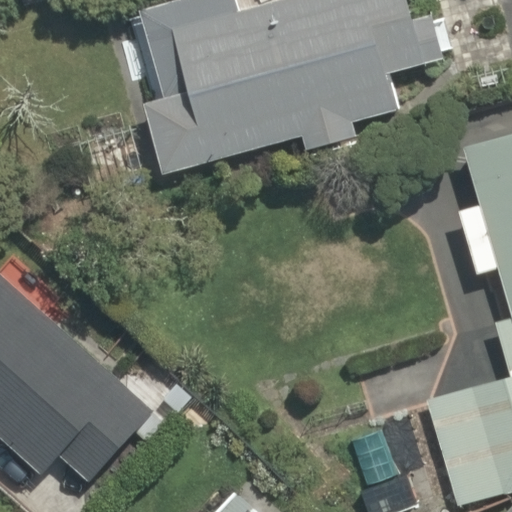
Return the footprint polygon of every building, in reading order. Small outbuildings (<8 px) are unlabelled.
[(158,93),(138,99),(163,180),(400,108),(388,70),(427,58),(408,0),(286,0),(234,16),(229,0),(135,0),(130,2),(158,93)] [(475,9),(497,2),(496,0),(434,0),(466,87),(511,70),(511,44),(508,34),(487,42),(475,9)] [(511,121),(444,143),(463,202),(441,209),(464,283),(481,277),(507,361),(417,389),(455,511),(457,511),(502,498),(511,494),(511,121)] [(6,283),(0,278),(0,441),(36,471),(46,459),(82,488),(127,431),(150,449),(192,397),(144,359),(123,386),(38,318),(51,301),(14,272),(6,283)] [(418,511),(399,461),(340,484),(351,511),(418,511)] [(151,511),(156,473),(114,469),(109,511),(151,511)] [(206,511),(187,511),(184,509),(182,511),(262,511),(230,485),(206,511)] [(511,511),(511,507),(505,501),(494,511),(511,511)]
